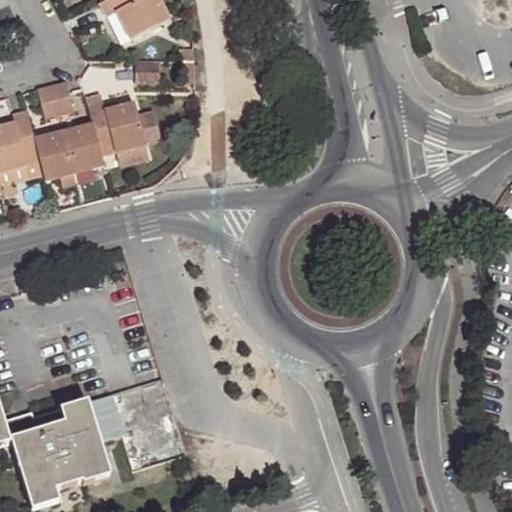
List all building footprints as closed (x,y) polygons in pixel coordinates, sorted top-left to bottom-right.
[(111,0),(102,5),(109,19),(120,15),(132,41),(171,23),(160,0),(111,0)] [(164,81),(163,61),(138,62),(138,82),(164,81)] [(55,88),(62,119),(77,115),(73,93),(70,84),(55,88)] [(55,88),(40,91),(48,122),(62,119),(55,88)] [(96,126),(104,157),(121,152),(146,147),(135,104),(107,111),(104,103),(91,107),(96,126)] [(36,140),(29,113),(15,116),(17,125),(0,128),(0,172),(42,163),(36,140)] [(77,176),(107,169),(104,157),(96,126),(66,134),(77,176)] [(59,180),(77,176),(66,134),(36,140),(42,163),(47,183),(59,180)] [(148,156),(146,147),(121,152),(124,163),(148,156)] [(61,190),(79,186),(77,176),(59,180),(61,190)] [(86,401),(99,442),(122,436),(109,394),(86,401)] [(0,446),(8,444),(30,511),(56,503),(54,492),(78,483),(79,485),(109,476),(99,442),(86,401),(30,417),(35,430),(7,438),(1,419),(0,414),(0,446)] [(29,410),(1,419),(7,438),(35,430),(30,417),(29,410)]
